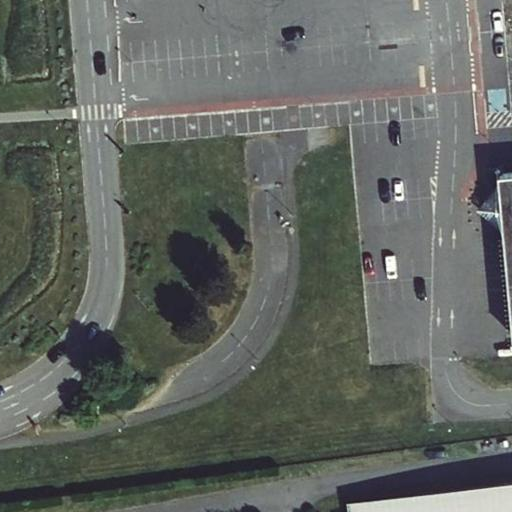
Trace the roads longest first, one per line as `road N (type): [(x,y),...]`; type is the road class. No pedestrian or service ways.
road 1 (tertiary): [(79,346),(106,273),(88,0)]
road 2 (tertiary): [(0,428),(48,402),(79,346)]
